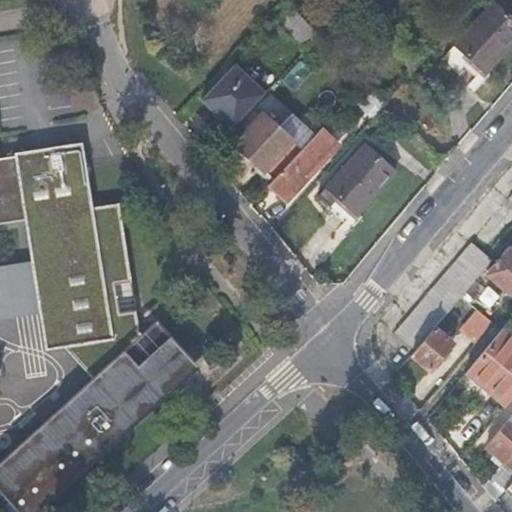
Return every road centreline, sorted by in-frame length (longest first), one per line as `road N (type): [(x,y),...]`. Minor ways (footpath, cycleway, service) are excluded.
road 1 (residential): [(329,334),(144,126),(86,0)]
road 2 (residential): [(329,334),(511,128)]
road 3 (residential): [(142,511),(329,334)]
road 4 (residential): [(329,334),(487,511)]
